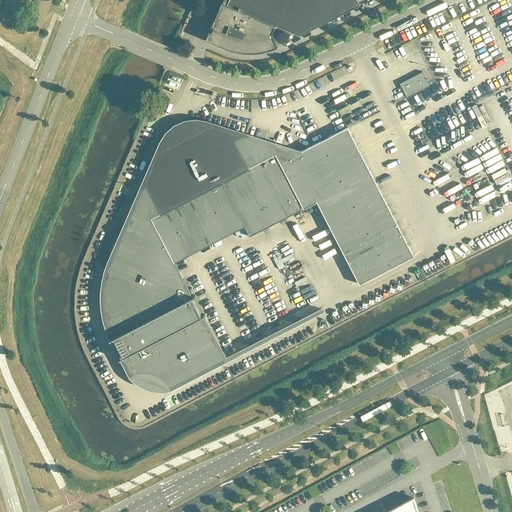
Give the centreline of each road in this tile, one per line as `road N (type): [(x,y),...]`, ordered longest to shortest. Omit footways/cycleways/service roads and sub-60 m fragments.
road 1 (unknown): [(193,69),(149,148),(93,290),(125,385),(151,401),(344,302)]
road 2 (unclassified): [(71,16),(217,79),(250,85),(286,78),(445,0)]
road 3 (secondary): [(443,354),(129,511)]
road 4 (secondary): [(186,511),(450,372)]
road 5 (unknown): [(448,247),(359,42)]
road 6 (unclassified): [(0,198),(71,16)]
road 7 (unknown): [(344,302),(301,229),(286,227),(200,260)]
road 8 (unclassified): [(491,511),(450,372)]
